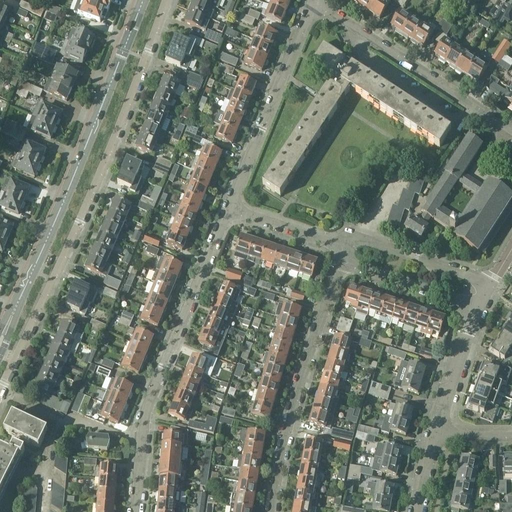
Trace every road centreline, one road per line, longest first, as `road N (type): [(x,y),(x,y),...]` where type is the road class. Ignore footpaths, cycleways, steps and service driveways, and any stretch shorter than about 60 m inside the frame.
road 1 (residential): [(0,397),(81,222),(165,0)]
road 2 (tertiary): [(0,341),(142,0)]
road 3 (residential): [(135,511),(146,414),(228,208)]
road 4 (residential): [(272,511),(304,370),(345,254)]
road 5 (residential): [(511,129),(313,0)]
road 6 (residential): [(228,208),(313,0)]
road 7 (residential): [(488,284),(369,240),(344,248)]
road 8 (residential): [(345,254),(356,267),(475,307)]
road 9 (residential): [(433,436),(475,307)]
road 10 (residential): [(344,248),(228,208)]
